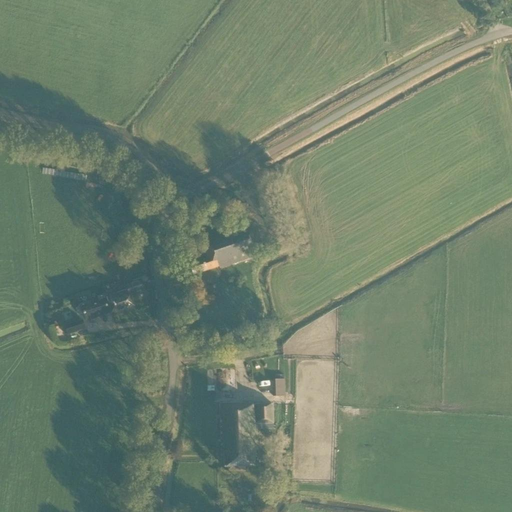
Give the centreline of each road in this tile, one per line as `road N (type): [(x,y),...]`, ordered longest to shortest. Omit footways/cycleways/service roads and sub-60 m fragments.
road 1 (unclassified): [(155,511),(173,373),(156,244),(164,218),(183,197)]
road 2 (unclassified): [(511,31),(434,62),(268,154)]
road 3 (unclassified): [(183,197),(114,139),(0,112)]
